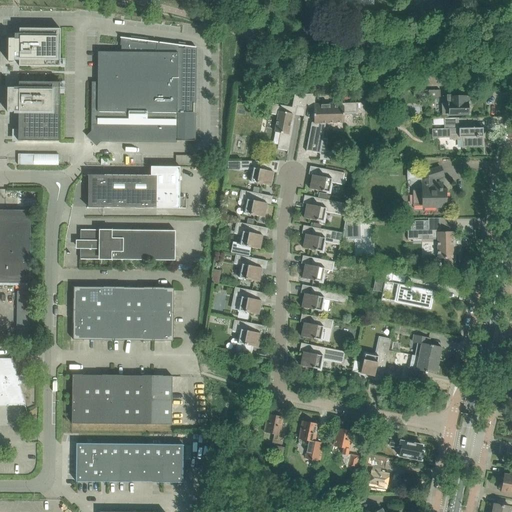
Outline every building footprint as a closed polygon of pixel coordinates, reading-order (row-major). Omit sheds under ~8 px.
[(19,29),(19,37),(19,39),(14,39),(8,39),(8,62),(14,62),(14,61),(19,61),(19,66),(60,67),(60,29),(19,29)] [(121,45),(121,52),(98,52),(98,83),(94,83),(94,114),(177,115),(194,115),(194,113),(194,103),(195,48),(196,48),(196,47),(120,37),(120,38),(121,38),(120,45),(121,45)] [(319,81),(319,70),(308,70),(308,81),(319,81)] [(19,112),(18,130),(18,141),(59,142),(60,82),(19,82),(19,90),(14,90),(14,88),(7,88),(7,112),(13,112),(14,111),(19,112)] [(440,99),(440,90),(413,91),(413,96),(418,96),(418,100),(440,99)] [(315,94),(308,94),(294,95),(292,107),(262,102),(267,103),(266,113),(278,115),(274,132),(280,133),(277,150),(278,150),(278,149),(288,151),(287,155),(288,155),(297,106),(305,108),(305,109),(304,113),(304,114),(303,120),(303,121),(306,108),(308,95),(315,95),(315,94)] [(469,114),(468,96),(442,97),(443,115),(469,114)] [(311,123),(306,151),(306,152),(307,151),(319,153),(319,154),(320,154),(320,159),(319,159),(319,160),(334,160),(334,153),(326,151),(328,139),(323,138),(326,123),(344,123),(344,112),(356,112),(356,104),(356,103),(340,104),(341,104),(341,106),(332,106),(332,104),(315,104),(313,104),(314,109),(314,123),(311,123)] [(96,143),(100,140),(177,141),(195,141),(195,140),(194,140),(194,115),(177,115),(94,114),(93,125),(91,125),(91,131),(93,133),(90,136),(96,143)] [(458,119),(458,118),(444,119),(444,129),(432,129),(432,138),(450,138),(450,134),(459,134),(459,138),(463,137),(463,147),(467,146),(467,148),(483,147),(483,146),(482,146),(482,137),(483,137),(483,128),(458,129),(457,119),(458,119)] [(177,154),(177,164),(196,164),(197,155),(177,154)] [(270,161),(239,162),(240,162),(240,169),(253,169),(251,182),(270,186),(273,172),(268,171),(269,162),(270,161)] [(151,167),(151,175),(103,175),(89,175),(89,176),(91,176),(91,207),(89,207),(89,208),(156,208),(179,209),(180,167),(151,167)] [(445,206),(445,191),(442,191),(442,189),(440,189),(440,184),(434,184),(433,178),(435,178),(443,176),(441,167),(423,173),(423,192),(413,193),(413,207),(445,206)] [(312,175),(310,189),(329,193),(332,182),(342,184),(344,174),(345,174),(345,173),(319,168),(319,169),(318,176),(312,175)] [(242,191),(240,199),(247,200),(244,214),(264,218),(267,204),(261,202),(263,195),(258,194),(253,193),(241,190),(240,191),(242,191)] [(307,204),(304,218),(324,222),(326,211),(341,214),(341,215),(346,217),(348,204),(314,197),(314,198),(312,205),(307,204)] [(0,283),(9,283),(30,284),(31,219),(10,219),(0,218),(0,283)] [(343,230),(347,230),(347,239),(359,238),(359,220),(345,220),(343,230)] [(237,223),(235,233),(242,235),(240,244),(240,246),(251,248),(260,250),(263,235),(257,234),(258,227),(259,227),(252,225),(247,224),(236,222),(236,223),(237,223)] [(306,234),(303,248),(323,252),(325,241),(339,244),(339,245),(342,233),(313,227),(313,228),(311,235),(306,234)] [(100,259),(110,259),(110,260),(175,261),(175,231),(110,230),(110,231),(100,231),(100,230),(100,233),(81,233),(81,230),(80,230),(80,242),(78,242),(77,247),(80,247),(80,260),(81,260),(81,257),(99,257),(99,260),(100,260),(100,259)] [(428,230),(407,231),(408,240),(422,240),(422,235),(429,235),(429,238),(437,238),(437,240),(438,259),(445,259),(445,267),(455,267),(455,272),(456,272),(456,267),(455,230),(455,232),(438,232),(438,231),(440,231),(440,230),(428,230)] [(237,256),(235,264),(242,265),(239,278),(259,282),(262,268),(256,267),(258,260),(258,259),(236,255),(235,255),(237,256)] [(305,264),(302,278),(322,282),(325,269),(332,270),(333,263),(334,263),(335,262),(312,258),(311,265),(305,264)] [(376,271),(374,281),(384,283),(384,282),(386,273),(376,271)] [(381,301),(385,282),(399,285),(396,301),(430,308),(433,292),(439,293),(440,293),(440,292),(392,282),(394,274),(404,276),(404,275),(386,272),(386,273),(384,282),(384,283),(381,301)] [(219,284),(220,277),(213,275),(212,283),(219,284)] [(73,311),(93,311),(94,287),(74,287),(73,311)] [(113,311),(114,287),(103,287),(94,287),(93,311),(113,311)] [(124,287),(114,287),(113,311),(133,312),(134,288),(124,288),(124,287)] [(236,288),(234,296),(241,298),(239,311),(238,317),(247,319),(249,313),(258,315),(261,301),(256,300),(257,292),(235,287),(235,288),(236,288)] [(304,293),(302,308),(321,312),(324,298),(339,301),(339,302),(345,303),(347,294),(312,287),(311,287),(310,295),(304,293)] [(133,312),(153,312),(154,288),(143,288),(134,288),(133,312)] [(154,288),(153,312),(173,312),(174,288),(164,288),(154,288)] [(73,340),(93,340),(93,311),(73,311),(73,340)] [(93,311),(93,340),(103,340),(103,341),(113,341),(113,311),(93,311)] [(123,340),(133,341),(133,312),(113,311),(113,341),(123,341),(123,340)] [(143,341),(153,341),(153,312),(133,312),(133,341),(143,341)] [(153,312),(153,341),(163,341),(173,341),(173,312),(153,312)] [(304,323),(301,337),(321,341),(324,327),(331,329),(332,321),(333,321),(333,320),(311,316),(311,317),(309,324),(304,323)] [(235,321),(233,331),(240,333),(238,344),(236,352),(235,352),(235,353),(250,356),(252,346),(258,348),(261,333),(255,332),(257,325),(234,320),(234,321),(235,321)] [(414,335),(413,342),(416,343),(414,356),(420,357),(438,360),(440,348),(441,348),(442,347),(428,344),(429,338),(414,335)] [(383,372),(381,382),(382,382),(391,339),(390,339),(389,346),(386,345),(386,344),(383,343),(382,345),(378,344),(376,356),(365,354),(361,373),(375,376),(376,371),(383,372)] [(303,352),(300,366),(320,370),(322,359),(342,363),(342,364),(343,364),(345,352),(310,345),(310,346),(309,353),(303,352)] [(0,406),(9,406),(9,402),(24,402),(26,412),(27,412),(19,384),(23,383),(23,385),(24,385),(21,373),(20,373),(21,375),(17,376),(11,355),(12,359),(0,358),(0,406)] [(408,367),(406,375),(421,378),(422,371),(436,374),(436,373),(435,373),(438,360),(420,357),(417,369),(408,367)] [(72,424),(92,424),(92,375),(82,375),(72,375),(72,424)] [(92,375),(92,424),(112,424),(112,375),(102,375),(102,376),(92,375)] [(112,424),(132,424),(132,376),(122,376),(122,375),(112,375),(112,424)] [(132,376),(132,424),(152,425),(152,376),(142,376),(132,376)] [(163,376),(152,376),(152,425),(172,425),(172,376),(163,376)] [(268,414),(264,432),(274,434),(272,443),(278,444),(281,445),(283,436),(280,435),(283,417),(268,414)] [(317,461),(320,448),(321,443),(314,442),(318,424),(303,421),(299,439),(309,441),(305,459),(317,461)] [(348,454),(352,431),(337,428),(334,446),(344,448),(342,459),(348,469),(356,470),(358,456),(348,454)] [(421,451),(422,445),(390,439),(389,445),(400,448),(398,456),(415,459),(415,460),(417,460),(421,461),(423,452),(421,451)] [(76,482),(97,482),(98,444),(76,444),(76,482)] [(119,444),(98,444),(97,482),(118,482),(119,444)] [(143,444),(119,444),(118,482),(131,482),(142,482),(143,444)] [(162,444),(143,444),(142,482),(152,482),(161,482),(162,444)] [(162,444),(161,482),(183,483),(183,445),(162,444)] [(284,448),(277,446),(276,455),(282,457),(284,448)] [(366,483),(365,489),(370,490),(371,486),(386,489),(389,473),(380,472),(381,468),(385,469),(386,462),(385,462),(386,457),(376,455),(376,456),(368,454),(366,465),(372,467),(372,470),(371,470),(368,484),(366,483)] [(511,473),(510,476),(504,475),(501,492),(511,493),(511,473)]
